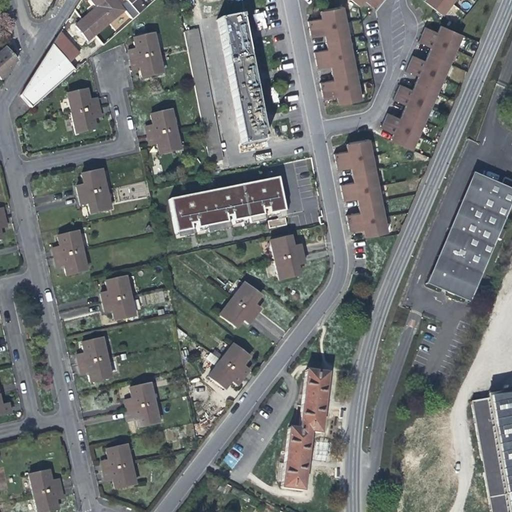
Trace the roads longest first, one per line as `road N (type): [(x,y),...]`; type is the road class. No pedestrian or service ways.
road 1 (residential): [(155,511),(325,293),(335,268),(337,243),(290,0)]
road 2 (residential): [(511,0),(366,339),(348,466),(353,511)]
road 3 (unknown): [(414,316),(367,468),(350,484)]
road 4 (residential): [(30,421),(0,279),(33,272)]
road 5 (residential): [(33,272),(0,121)]
road 6 (residential): [(65,412),(33,272)]
